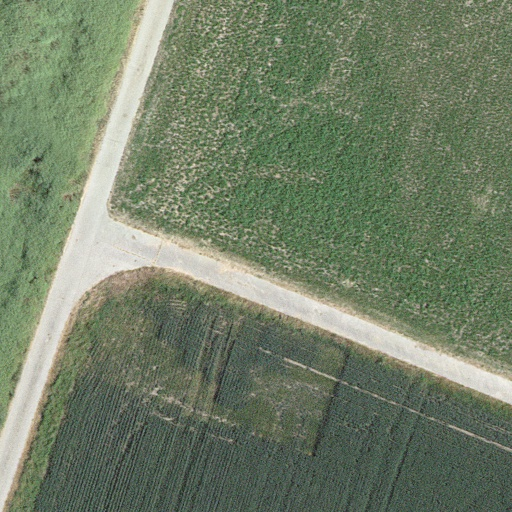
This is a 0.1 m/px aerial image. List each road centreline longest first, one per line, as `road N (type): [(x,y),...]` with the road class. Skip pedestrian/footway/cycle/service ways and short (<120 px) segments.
road 1 (track): [(0,479),(162,0)]
road 2 (track): [(85,226),(511,389)]
